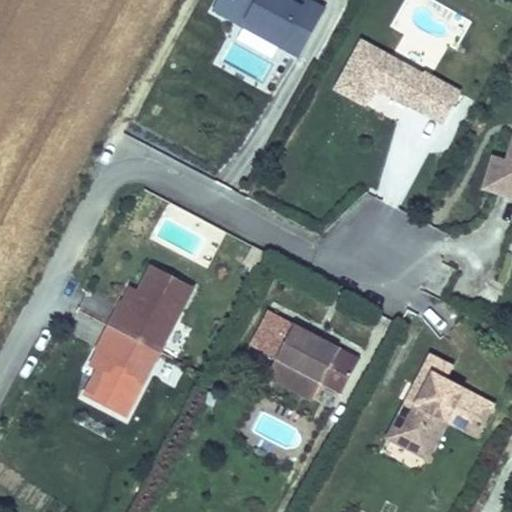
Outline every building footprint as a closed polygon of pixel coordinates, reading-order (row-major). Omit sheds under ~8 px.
[(218,0),(208,19),(294,65),(324,9),(304,0),(280,0),(280,1),(278,0),(218,0)] [(357,43),(330,94),(364,113),(374,95),(443,132),(462,95),(422,74),(420,78),(357,43)] [(511,139),(509,139),(502,167),(485,162),(475,197),(511,209),(511,139)] [(107,344),(118,350),(109,366),(93,394),(134,417),(203,289),(163,267),(149,295),(140,311),(128,305),(107,344)] [(137,289),(128,305),(140,311),(149,295),(137,289)] [(277,362),(322,384),(320,387),(339,396),(358,359),(266,313),(248,348),(277,362)] [(109,366),(118,350),(107,344),(99,360),(109,366)] [(422,371),(447,383),(455,367),(430,355),(422,371)] [(269,379),(313,401),(320,387),(322,384),(277,362),(269,379)] [(387,442),(418,457),(431,433),(435,435),(448,408),(474,421),(468,434),(478,440),(495,406),(447,383),(422,371),(387,442)] [(430,463),(449,425),(468,434),(474,421),(448,408),(435,435),(431,433),(418,457),(430,463)]
